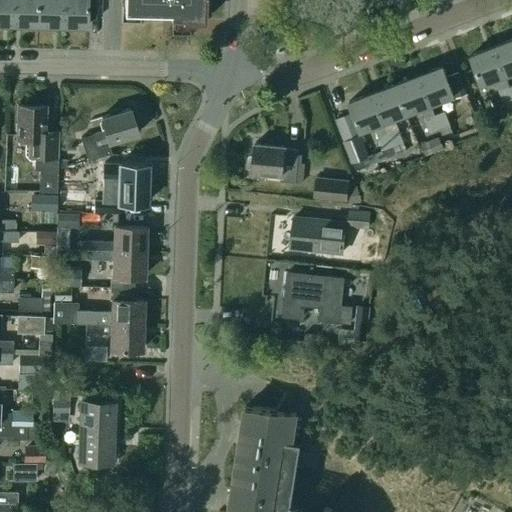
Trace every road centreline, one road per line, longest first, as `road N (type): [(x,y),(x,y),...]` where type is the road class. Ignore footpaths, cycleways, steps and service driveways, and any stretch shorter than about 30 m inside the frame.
road 1 (unclassified): [(175,511),(188,172),(233,73)]
road 2 (residential): [(233,73),(299,74),(494,0)]
road 3 (residential): [(233,73),(0,66)]
